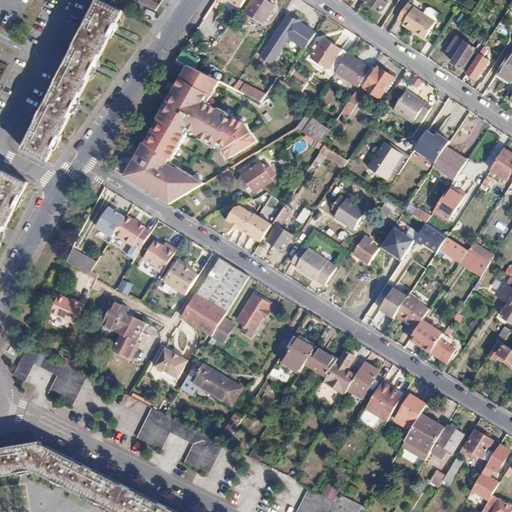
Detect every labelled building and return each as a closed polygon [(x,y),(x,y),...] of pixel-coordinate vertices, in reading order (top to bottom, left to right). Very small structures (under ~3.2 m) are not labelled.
[(123,11),(100,0),(99,0),(24,150),(48,162),(57,143),(76,105),(95,68),(113,31),(123,11)] [(153,0),(139,0),(138,2),(156,11),(161,4),(153,0)] [(277,7),(266,0),(254,0),(247,12),(265,25),(277,7)] [(367,0),(365,3),(381,13),(388,3),(383,0),(367,0)] [(423,15),(407,4),(397,18),(404,23),(402,25),(425,39),(436,23),(435,22),(439,17),(438,14),(430,8),(427,9),(423,15)] [(296,20),(290,15),(270,44),(281,51),(291,36),(307,47),(317,33),(300,22),(296,20)] [(195,34),(190,41),(196,44),(200,37),(195,34)] [(336,73),(349,54),(325,38),(319,47),(316,45),(306,60),(326,73),(324,75),(322,74),(320,77),(329,83),(336,73)] [(466,73),(483,48),(484,47),(479,44),(476,48),(465,41),(452,62),(462,69),(460,71),(466,74),(466,73)] [(488,51),(483,48),(466,73),(477,80),(489,61),(484,58),(488,51)] [(511,50),(511,51),(497,74),(511,83),(511,50)] [(184,63),(195,69),(198,63),(200,60),(183,52),(177,61),(184,63)] [(349,54),(336,73),(355,85),(367,67),(349,54)] [(177,61),(172,69),(179,71),(184,63),(177,61)] [(204,66),(198,63),(195,69),(200,72),(204,66)] [(377,69),(373,66),(371,69),(361,84),(366,87),(366,88),(381,98),(394,78),(379,68),(377,69)] [(361,84),(371,69),(367,67),(355,85),(359,87),(361,84)] [(300,108),(297,105),(281,93),(288,84),(278,77),(267,94),(262,102),(270,108),(265,115),(278,124),(280,121),(289,127),(292,122),(299,127),(307,117),(309,114),(304,111),(307,107),(303,105),(300,108)] [(234,88),(239,81),(234,78),(229,85),(234,88)] [(267,94),(240,80),(239,81),(234,88),(262,102),(267,94)] [(365,93),(358,89),(342,112),(348,116),(349,117),(365,93)] [(420,127),(433,108),(408,91),(395,110),(420,127)] [(348,116),(342,112),(331,130),(322,143),(326,146),(330,148),(334,142),(332,140),(348,116)] [(312,120),(307,117),(299,127),(309,135),(322,143),(331,130),(313,118),(312,120)] [(326,146),(322,143),(309,135),(306,138),(319,146),(312,157),(316,160),(326,146)] [(397,178),(410,158),(385,142),(368,167),(388,180),(391,175),(397,178)] [(316,160),(316,161),(322,165),(328,156),(344,168),(349,161),(330,148),(326,146),(316,160)] [(435,167),(455,180),(468,160),(447,147),(435,165),(435,167)] [(511,152),(506,149),(492,170),(508,181),(511,174),(511,152)] [(435,167),(435,165),(419,154),(410,168),(427,179),(435,167)] [(288,157),(280,162),(288,175),(296,169),(288,157)] [(267,171),(262,163),(244,176),(241,180),(247,189),(251,186),(256,193),(274,181),(273,178),(277,176),(272,168),(267,171)] [(0,240),(1,239),(19,202),(29,183),(5,171),(0,181),(0,240)] [(496,180),(488,175),(483,184),(490,189),(496,180)] [(451,187),(436,211),(451,221),(467,197),(451,187)] [(385,196),(404,209),(406,210),(408,207),(387,193),(385,196)] [(347,199),(341,196),(332,209),(338,213),(335,217),(355,230),(367,211),(348,198),(347,199)] [(386,204),(385,205),(393,210),(392,211),(400,216),(404,209),(385,196),(382,201),(386,204)] [(489,201),(483,214),(490,218),(496,204),(489,201)] [(270,230),(275,223),(257,213),(256,214),(252,212),(252,211),(239,203),(229,219),(234,222),(233,224),(240,229),(241,227),(254,235),(255,233),(264,239),(270,230)] [(275,223),(270,230),(273,233),(268,241),(284,251),(295,236),(282,227),(294,209),(287,205),(275,223)] [(387,218),(392,211),(393,210),(385,205),(379,213),(387,218)] [(296,220),(303,224),(312,211),(304,207),(296,220)] [(113,238),(116,233),(126,218),(109,208),(97,228),(113,238)] [(419,219),(428,223),(432,217),(418,208),(413,215),(419,219)] [(406,210),(403,215),(416,224),(419,219),(413,215),(406,210)] [(417,225),(416,224),(403,215),(397,223),(412,233),(417,225)] [(146,228),(127,216),(126,218),(116,233),(136,245),(136,244),(143,248),(152,233),(146,229),(146,228)] [(391,230),(394,225),(389,222),(386,227),(391,230)] [(365,235),(355,251),(362,256),(361,259),(370,265),(381,248),(371,242),(373,240),(365,235)] [(419,243),(437,254),(440,250),(442,247),(443,245),(431,237),(428,241),(423,237),(419,243)] [(461,263),(469,250),(448,237),(443,245),(442,247),(440,250),(461,263)] [(169,249),(164,246),(156,241),(144,260),(156,267),(154,269),(163,274),(178,250),(171,246),(169,249)] [(469,250),(490,264),(495,257),(474,243),(469,250)] [(385,251),(381,248),(370,265),(389,278),(400,262),(399,262),(404,254),(390,244),(385,251)] [(91,274),(97,260),(72,249),(66,263),(91,274)] [(301,249),(293,262),(298,265),(297,267),(317,280),(318,278),(327,284),(338,267),(309,249),(307,253),(301,249)] [(485,271),(490,264),(469,250),(461,263),(471,270),(474,265),(485,271)] [(221,259),(183,318),(208,334),(213,337),(214,336),(225,318),(251,277),(221,259)] [(187,267),(179,262),(166,282),(187,295),(200,275),(192,270),(190,272),(185,269),(187,267)] [(474,265),(471,270),(482,276),(485,271),(474,265)] [(500,315),(511,323),(511,278),(510,277),(506,283),(504,282),(496,294),(509,303),(500,315)] [(122,279),(117,290),(128,295),(133,284),(122,279)] [(272,304),(255,293),(238,321),(246,326),(242,332),(251,338),(264,318),(266,319),(274,307),(271,305),(272,304)] [(411,294),(410,296),(423,305),(425,302),(411,294)] [(86,305),(72,299),(71,301),(60,295),(51,313),(76,325),(86,305)] [(423,305),(410,296),(398,314),(404,318),(410,322),(412,320),(420,325),(423,321),(431,309),(423,305)] [(403,304),(396,300),(384,318),(391,323),(403,304)] [(129,358),(138,341),(146,323),(127,314),(129,308),(125,306),(124,307),(115,303),(105,326),(122,334),(114,350),(129,358)] [(236,326),(225,318),(214,336),(225,343),(236,326)] [(419,328),(420,325),(412,320),(410,322),(419,328)] [(444,334),(432,353),(448,363),(457,349),(449,343),(452,339),(447,336),(456,322),(454,320),(444,334)] [(419,328),(412,339),(416,342),(428,324),(423,321),(420,325),(419,328)] [(428,324),(416,342),(432,353),(444,334),(428,324)] [(504,344),(511,331),(511,330),(506,326),(497,339),(500,341),(504,344)] [(295,336),(287,347),(291,350),(283,363),(300,373),(306,365),(315,349),(295,336)] [(138,341),(129,358),(132,359),(140,342),(138,341)] [(500,341),(490,356),(496,360),(500,354),(511,362),(511,349),(504,344),(500,341)] [(29,346),(14,375),(26,381),(35,364),(58,376),(49,393),(73,405),(88,376),(29,346)] [(315,349),(306,365),(327,378),(336,363),(338,360),(317,347),(315,349)] [(181,356),(174,352),(166,348),(156,365),(157,366),(158,370),(162,372),(166,370),(179,378),(189,360),(181,356)] [(327,378),(325,382),(343,393),(346,395),(349,390),(357,376),(347,369),(355,355),(347,351),(338,365),(336,363),(327,378)] [(195,382),(200,385),(233,406),(244,388),(205,364),(205,365),(198,361),(182,388),(189,392),(195,382)] [(371,389),(375,381),(381,371),(366,362),(357,376),(349,390),(364,399),(371,389)] [(278,371),(274,369),(268,379),(272,382),(278,371)] [(379,383),(375,381),(371,389),(375,391),(379,383)] [(195,382),(189,392),(194,396),(200,385),(195,382)] [(387,420),(402,394),(383,383),(367,408),(387,420)] [(346,395),(343,393),(334,408),(337,410),(346,395)] [(404,396),(402,394),(387,420),(389,422),(404,396)] [(412,430),(422,413),(427,405),(411,395),(396,420),(412,430)] [(224,444),(165,415),(153,409),(138,438),(161,450),(170,433),(194,444),(185,462),(209,474),(224,444)] [(446,428),(422,413),(412,430),(407,437),(431,452),(446,428)] [(443,459),(447,453),(449,450),(454,453),(465,435),(450,426),(433,454),(443,459)] [(490,463),(500,446),(494,442),(494,441),(477,430),(466,448),(474,453),(490,463)] [(429,456),(431,452),(407,437),(405,441),(429,456)] [(42,443),(0,449),(0,476),(36,471),(118,511),(177,511),(47,447),(46,447),(42,446),(42,443)] [(486,469),(483,473),(488,476),(492,469),(499,473),(511,452),(511,451),(501,445),(500,446),(490,463),(486,469)] [(474,453),(466,448),(464,447),(462,451),(471,456),(474,453)] [(254,451),(250,457),(261,463),(264,456),(254,451)] [(463,461),(458,457),(447,475),(444,480),(449,483),(463,461)] [(511,476),(511,467),(501,483),(503,484),(507,478),(510,480),(511,476)] [(444,480),(447,475),(438,470),(431,482),(439,487),(444,480)] [(354,511),(339,504),(316,493),(308,489),(297,511),(354,511)] [(488,504),(495,493),(490,490),(483,501),(488,504)] [(347,491),(339,504),(354,511),(362,511),(365,507),(347,498),(350,493),(347,491)] [(487,511),(494,511),(500,499),(493,496),(488,504),(484,511),(487,511)] [(494,511),(511,511),(511,504),(500,499),(494,511)]
